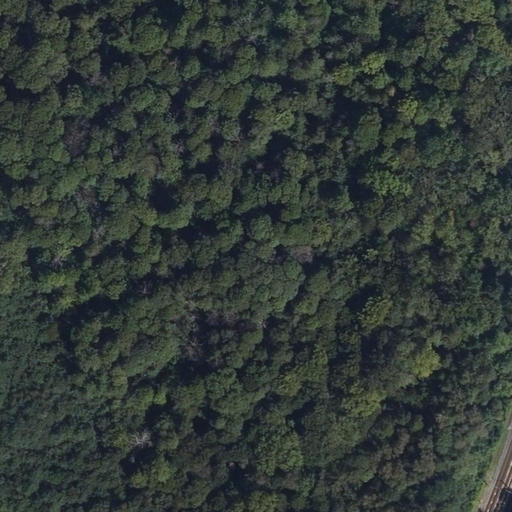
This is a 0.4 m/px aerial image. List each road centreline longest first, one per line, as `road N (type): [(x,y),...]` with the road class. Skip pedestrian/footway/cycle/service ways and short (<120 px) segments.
road 1 (unknown): [(365,0),(394,97),(363,181),(298,511)]
road 2 (unknown): [(119,511),(0,194)]
